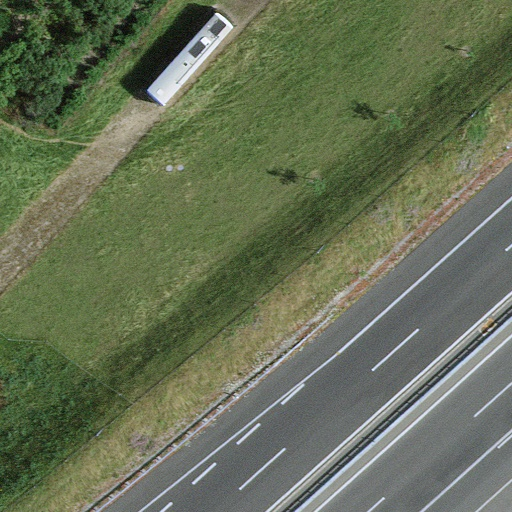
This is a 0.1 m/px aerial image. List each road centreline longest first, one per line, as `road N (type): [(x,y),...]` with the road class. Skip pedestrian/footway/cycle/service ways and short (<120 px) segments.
road 1 (motorway): [(511,247),(214,511)]
road 2 (motorway): [(367,511),(511,381)]
